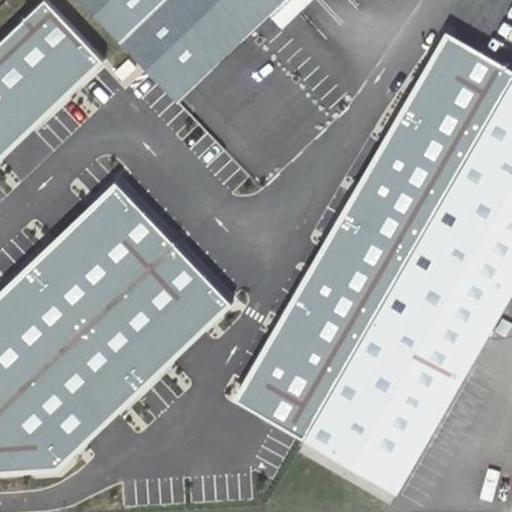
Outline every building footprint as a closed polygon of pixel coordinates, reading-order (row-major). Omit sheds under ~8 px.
[(47,0),(44,0),(0,42),(0,158),(104,59),(47,0)] [(81,0),(173,96),(260,14),(274,0),(81,0)] [(315,0),(274,0),(260,14),(280,34),(315,0)] [(299,439),(511,72),(443,33),(231,401),(299,439)] [(511,85),(416,252),(505,305),(511,293),(511,85)] [(116,182),(0,292),(0,471),(61,468),(232,302),(116,182)] [(416,252),(371,331),(308,438),(398,491),(505,305),(416,252)]
